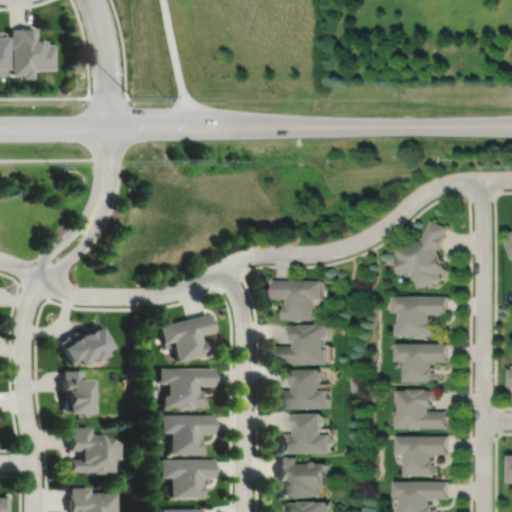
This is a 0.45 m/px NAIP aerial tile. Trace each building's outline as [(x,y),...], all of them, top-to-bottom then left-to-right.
[(8,29),(8,47),(9,47),(10,65),(9,65),(9,70),(10,70),(10,75),(20,75),(20,78),(31,77),(31,69),(52,69),(51,43),(43,43),(43,39),(39,39),(39,38),(34,39),(33,26),(17,27),(17,28),(8,29)] [(422,240),(399,249),(403,258),(400,259),(406,275),(413,272),(419,289),(443,279),(441,273),(448,271),(444,260),(442,260),(438,249),(440,250),(446,235),(445,235),(448,227),(431,220),(422,240)] [(275,279),(275,284),(273,284),(273,298),(287,298),(287,303),(286,303),(286,309),(284,309),(284,319),(316,320),(316,299),(325,299),(325,280),(275,279)] [(396,296),(396,312),(404,312),(404,324),(400,324),(400,336),(412,335),(412,337),(426,337),(426,336),(437,336),(437,325),(434,325),(434,319),(430,319),(430,314),(448,314),(448,296),(396,296)] [(159,326),(163,343),(172,341),(177,361),(207,354),(205,344),(204,345),(202,340),(200,340),(199,335),(213,331),(210,318),(209,318),(207,313),(159,326)] [(75,330),(61,337),(62,339),(55,342),(68,366),(75,363),(76,365),(87,359),(90,364),(103,357),(101,353),(108,349),(93,322),(81,329),(82,332),(77,335),(75,330)] [(291,325),(291,336),(294,336),(294,341),(297,341),(297,346),(279,346),(279,350),(278,350),(278,363),(305,363),(305,365),(331,365),(331,349),(328,349),(328,337),(331,337),(331,325),(320,325),(320,324),(301,324),(301,325),(291,325)] [(399,344),(399,362),(407,362),(408,383),(436,383),(436,372),(434,372),(434,367),(432,367),(432,362),(449,362),(449,343),(399,344)] [(158,368),(158,384),(166,384),(166,396),(163,396),(163,407),(175,407),(175,409),(192,408),(192,407),(202,407),(202,396),(199,396),(199,391),(195,391),(195,386),(213,385),(213,368),(158,368)] [(291,369),(291,378),(292,378),(292,384),(295,384),(294,390),(278,389),(278,403),(279,403),(279,408),(332,409),(332,391),(323,391),(323,370),(291,369)] [(80,414),(83,418),(93,408),(89,405),(89,387),(88,387),(88,381),(79,381),(79,370),(61,370),(61,377),(60,377),(60,392),(62,392),(62,398),(61,398),(61,412),(64,412),(64,414),(80,414)] [(400,391),(400,425),(413,425),(413,427),(422,427),(422,425),(449,425),(449,413),(448,413),(448,409),(430,409),(430,405),(433,405),(433,399),(436,399),(436,390),(427,390),(427,389),(411,389),(411,391),(400,391)] [(293,414),(293,423),(295,423),(295,426),(296,426),(296,431),(278,431),(278,445),(280,445),(280,450),(334,450),(334,431),(325,431),(325,414),(293,414)] [(161,415),(161,430),(170,430),(170,451),(201,451),(201,441),(200,441),(200,436),(198,436),(198,431),(213,431),(213,415),(161,415)] [(116,440),(112,436),(111,437),(104,432),(101,435),(88,435),(88,427),(68,427),(68,434),(66,435),(66,448),(78,448),(78,456),(66,457),(67,469),(89,469),(89,470),(101,470),(101,468),(110,468),(110,456),(116,456),(116,440)] [(399,432),(398,450),(405,450),(404,472),(436,472),(436,463),(435,463),(435,457),(433,457),(433,452),(449,452),(449,433),(399,432)] [(280,455),(280,463),(277,463),(278,478),(286,478),(286,482),(283,482),(283,493),(296,493),(296,494),(310,494),(310,492),(322,492),(322,483),(328,483),(328,473),(329,473),(329,460),(319,460),(317,458),(313,458),(311,460),(298,460),(298,454),(280,455)] [(161,457),(161,475),(170,475),(170,495),(201,495),(201,475),(213,475),(213,457),(161,457)] [(396,479),(396,493),(404,493),(404,505),(400,505),(400,511),(438,511),(438,508),(434,508),(434,502),(430,502),(430,497),(449,497),(449,479),(396,479)] [(68,485),(68,494),(66,494),(66,511),(73,511),(113,511),(113,490),(87,490),(87,485),(68,485)] [(290,500),(290,511),(292,511),(327,511),(327,510),(330,510),(330,499),(318,499),(318,498),(300,498),(300,500),(290,500)]
